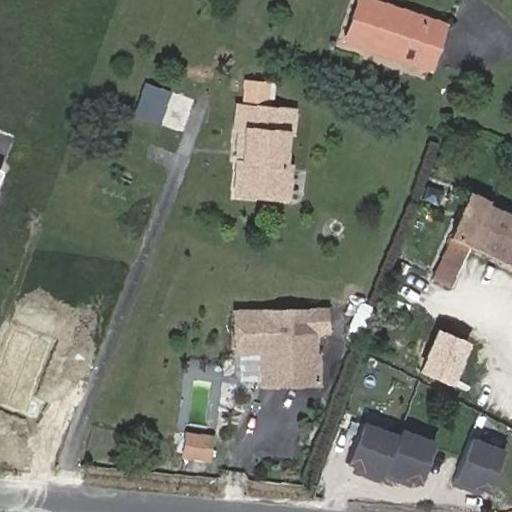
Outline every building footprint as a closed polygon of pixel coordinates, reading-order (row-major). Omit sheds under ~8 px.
[(345,0),(331,44),(398,66),(415,16),(365,0),(345,0)] [(415,16),(398,66),(421,74),(438,24),(415,16)] [(135,113),(163,122),(174,89),(146,80),(135,113)] [(292,104),(236,101),(234,124),(244,125),(242,158),(237,158),(235,189),(287,192),(289,161),(283,160),(285,127),(290,128),(292,104)] [(448,172),(431,165),(427,177),(443,185),(448,172)] [(443,185),(427,177),(415,210),(438,218),(450,188),(443,185)] [(511,217),(467,196),(430,275),(450,285),(465,248),(511,271),(511,217)] [(259,352),(271,352),(271,376),(280,385),(315,385),(314,356),(312,353),(311,332),(324,332),(324,311),(233,312),(234,352),(259,352)] [(52,340),(12,325),(0,358),(0,402),(38,417),(44,402),(32,397),(52,340)] [(464,343),(471,347),(475,336),(456,328),(451,336),(437,330),(418,372),(444,384),(464,343)] [(271,352),(259,352),(259,386),(272,385),(280,385),(271,376),(271,352)] [(443,437),(369,419),(357,468),(431,486),(443,437)] [(215,459),(217,433),(186,430),(184,457),(215,459)] [(452,478),(497,495),(511,455),(511,446),(470,431),(452,478)]
